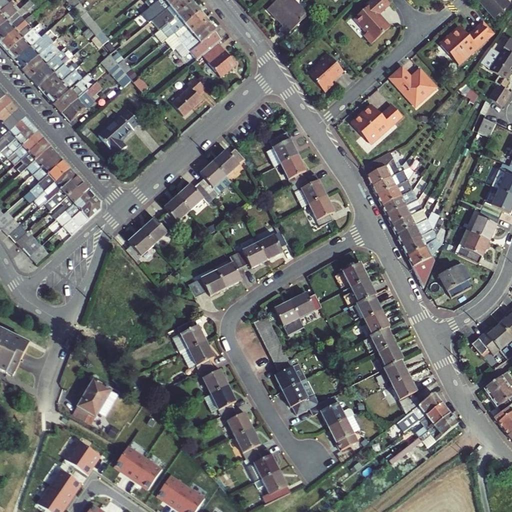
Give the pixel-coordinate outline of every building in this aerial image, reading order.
[(0,0),(0,11),(9,4),(4,0),(0,0)] [(64,0),(72,9),(79,3),(76,0),(64,0)] [(158,0),(149,8),(140,15),(148,25),(150,23),(177,0),(158,0)] [(142,0),(149,8),(158,0),(142,0)] [(193,3),(189,0),(177,0),(150,23),(158,32),(193,3)] [(277,0),(266,11),(279,25),(274,29),(284,39),(306,19),(288,0),(277,0)] [(393,5),(387,0),(374,0),(370,4),(371,5),(356,20),(370,35),(368,37),(376,46),(395,28),(383,15),(393,5)] [(478,0),(494,17),(509,3),(506,0),(478,0)] [(0,11),(0,27),(16,13),(13,9),(15,7),(11,2),(9,4),(0,11)] [(0,27),(0,43),(24,22),(20,17),(32,6),(29,2),(19,11),(16,13),(0,27)] [(195,7),(193,3),(158,32),(154,35),(162,44),(165,42),(200,13),(195,7)] [(80,17),(86,13),(79,4),(73,9),(80,17)] [(87,28),(93,23),(85,13),(80,18),(87,28)] [(208,22),(200,13),(165,42),(173,51),(175,49),(208,22)] [(24,22),(27,25),(34,18),(31,15),(24,22)] [(0,46),(6,54),(32,30),(27,25),(24,22),(0,43),(0,46)] [(208,22),(175,49),(182,58),(189,53),(196,61),(201,56),(217,44),(222,39),(208,22)] [(462,27),(442,45),(461,65),(495,33),(485,22),(470,36),(462,27)] [(94,37),(100,32),(93,23),(87,28),(94,37)] [(42,28),(39,24),(32,30),(6,54),(14,62),(40,39),(36,35),(42,28)] [(102,46),(108,42),(100,32),(94,37),(102,46)] [(53,43),(45,35),(40,39),(14,62),(22,71),(53,43)] [(494,84),(498,86),(490,99),(502,109),(511,94),(505,89),(509,83),(506,81),(511,71),(511,39),(510,39),(500,54),(491,48),(480,64),(499,77),(494,84)] [(53,43),(22,71),(30,80),(61,52),(63,50),(55,41),(53,43)] [(217,44),(201,56),(219,78),(235,65),(217,44)] [(38,88),(63,65),(59,61),(65,56),(61,52),(30,80),(38,88)] [(347,72),(331,55),(324,61),(325,68),(322,68),(314,75),(322,83),(320,85),(330,95),(339,87),(335,83),(338,80),(341,81),(342,77),(347,72)] [(101,63),(109,72),(117,65),(109,56),(101,63)] [(117,65),(125,75),(130,70),(122,61),(117,65)] [(68,70),(63,65),(38,88),(45,97),(74,71),(75,70),(72,66),(68,70)] [(108,72),(116,82),(124,74),(117,65),(109,72),(108,72)] [(404,68),(391,79),(413,105),(425,94),(428,98),(438,89),(421,71),(412,79),(408,75),(409,74),(404,68)] [(78,76),(74,71),(45,97),(53,106),(79,83),(75,78),(78,76)] [(116,82),(123,89),(130,82),(125,75),(124,74),(116,82)] [(92,80),(88,75),(82,80),(79,83),(53,106),(61,115),(87,91),(83,87),(92,80)] [(171,105),(182,117),(201,101),(197,96),(204,89),(194,78),(187,85),(190,88),(171,105)] [(141,94),(147,89),(139,79),(133,84),(141,94)] [(87,91),(61,115),(69,124),(93,103),(89,98),(95,93),(96,94),(102,89),(96,83),(87,91)] [(468,86),(465,84),(459,91),(462,94),(468,86)] [(472,89),(468,86),(462,94),(466,97),(472,89)] [(472,89),(466,97),(471,100),(475,92),(472,89)] [(479,95),(475,92),(471,100),(469,102),(474,105),(479,95)] [(89,98),(93,103),(98,98),(95,95),(96,94),(95,93),(89,98)] [(0,113),(11,104),(5,97),(0,100),(0,113)] [(485,116),(491,105),(486,102),(480,114),(485,116)] [(0,113),(0,127),(18,111),(11,104),(0,113)] [(374,106),(353,125),(371,145),(387,130),(390,133),(405,118),(394,106),(383,117),(374,106)] [(0,140),(24,118),(18,111),(0,127),(0,140)] [(119,118),(96,137),(114,158),(124,149),(119,144),(133,132),(132,131),(140,125),(129,113),(121,120),(119,118)] [(0,140),(0,152),(0,153),(7,147),(31,126),(24,118),(0,140)] [(496,125),(484,119),(478,133),(490,138),(496,125)] [(9,151),(4,156),(7,160),(14,154),(37,133),(31,126),(7,147),(9,151)] [(374,148),(390,133),(387,130),(371,145),(374,148)] [(44,140),(37,133),(14,154),(16,157),(10,163),(14,167),(19,162),(44,140)] [(297,156),(286,133),(268,142),(271,149),(265,152),(273,168),(279,165),(297,156)] [(50,147),(44,140),(19,162),(22,165),(16,171),(20,175),(26,169),(50,147)] [(33,176),(57,154),(50,147),(26,169),(33,176)] [(244,161),(234,150),(229,155),(226,152),(213,164),(225,177),(244,161)] [(397,169),(400,168),(393,152),(389,154),(397,169)] [(7,160),(10,163),(16,157),(14,154),(7,160)] [(33,176),(39,183),(63,162),(57,154),(33,176)] [(397,169),(389,154),(361,168),(371,187),(402,172),(403,171),(402,168),(401,167),(400,168),(397,169)] [(305,172),(297,156),(279,165),(290,187),(304,180),(300,174),(305,172)] [(70,169),(63,162),(39,183),(29,192),(36,199),(70,169)] [(225,177),(213,164),(200,176),(203,179),(198,184),(212,199),(230,183),(225,177)] [(511,168),(510,167),(502,164),(499,171),(506,174),(505,176),(498,173),(492,187),(499,190),(511,196),(511,168)] [(413,173),(409,168),(403,171),(402,172),(407,182),(413,173)] [(33,202),(39,209),(44,205),(76,176),(70,169),(36,199),(33,202)] [(402,172),(371,187),(376,197),(407,182),(402,172)] [(325,197),(314,175),(304,180),(290,187),(302,209),(308,206),(325,197)] [(44,205),(50,213),(60,204),(83,184),(76,176),(44,205)] [(407,182),(376,197),(381,207),(412,191),(407,182)] [(56,220),(89,191),(83,184),(60,204),(63,207),(52,217),(55,221),(56,220)] [(212,199),(198,184),(193,189),(189,185),(176,197),(189,211),(203,199),(207,204),(212,199)] [(511,208),(511,196),(499,190),(492,206),(485,203),(482,210),(499,218),(502,211),(509,214),(511,208)] [(56,220),(62,228),(96,198),(89,191),(56,220)] [(412,191),(381,207),(386,217),(417,201),(412,191)] [(23,198),(30,205),(33,202),(36,199),(29,192),(23,198)] [(189,211),(176,197),(163,209),(167,213),(162,218),(172,229),(177,224),(176,223),(189,211)] [(333,213),(325,197),(308,206),(319,228),(332,222),(329,215),(333,213)] [(96,198),(62,228),(71,237),(100,211),(100,203),(96,198)] [(417,201),(386,217),(390,226),(421,211),(417,201)] [(499,218),(482,210),(479,217),(472,233),(489,241),(499,218)] [(421,211),(390,226),(395,236),(426,220),(421,211)] [(439,216),(432,212),(428,220),(426,220),(432,231),(439,216)] [(5,215),(0,219),(0,230),(1,231),(12,221),(14,219),(8,213),(5,215)] [(172,229),(162,218),(157,223),(154,219),(140,231),(154,245),(172,229)] [(432,231),(426,220),(395,236),(401,247),(432,231)] [(12,221),(1,231),(8,238),(9,237),(18,228),(12,221)] [(19,227),(18,228),(9,237),(15,245),(16,244),(26,235),(19,227)] [(154,245),(140,231),(127,243),(131,247),(125,251),(135,262),(154,245)] [(401,247),(411,268),(431,257),(441,245),(438,242),(435,239),(432,231),(401,247)] [(489,241),(472,233),(466,231),(455,254),(478,265),(489,241)] [(286,246),(280,232),(257,244),(266,261),(282,253),(280,249),(286,246)] [(26,235),(16,244),(23,251),(34,241),(27,234),(26,235)] [(23,251),(31,260),(41,249),(34,241),(23,251)] [(266,261),(257,244),(235,255),(242,268),(248,265),(250,269),(266,261)] [(41,249),(31,260),(36,265),(47,255),(41,249)] [(242,268),(235,255),(229,258),(232,264),(216,272),(225,289),(241,281),(236,271),(242,268)] [(431,257),(411,268),(422,290),(433,261),(431,257)] [(367,280),(359,264),(342,273),(347,283),(350,289),(367,280)] [(459,265),(438,276),(450,299),(470,289),(466,281),(470,279),(463,266),(459,265)] [(225,289),(216,272),(187,286),(194,299),(207,293),(209,297),(225,289)] [(347,283),(342,273),(334,277),(339,287),(347,283)] [(375,296),(367,280),(350,289),(351,293),(357,304),(373,297),(375,296)] [(357,304),(351,293),(342,297),(348,309),(355,305),(357,304)] [(321,308),(314,295),(308,298),(305,294),(289,302),(298,319),(321,308)] [(381,312),(373,297),(357,304),(355,305),(362,318),(363,321),(381,312)] [(298,319),(289,302),(274,310),(286,334),(302,326),(298,319)] [(362,318),(355,305),(348,309),(354,321),(362,318)] [(511,339),(511,310),(510,311),(511,313),(511,314),(506,320),(499,325),(511,340),(511,339)] [(389,328),(381,312),(363,321),(371,337),(387,329),(389,328)] [(266,317),(253,324),(256,330),(269,324),(266,317)] [(205,342),(197,326),(193,329),(189,322),(176,329),(179,335),(187,351),(205,342)] [(269,324),(256,330),(259,337),(272,330),(269,324)] [(489,352),(493,356),(499,351),(507,361),(511,356),(511,339),(511,340),(499,325),(493,331),(486,336),(484,334),(478,339),(487,350),(489,352)] [(493,331),(491,328),(484,334),(486,336),(493,331)] [(394,345),(387,329),(371,337),(369,338),(375,350),(377,353),(394,345)] [(272,330),(259,337),(263,343),(276,336),(272,330)] [(0,374),(11,380),(28,348),(0,333),(0,374)] [(187,351),(179,335),(171,339),(179,355),(181,354),(187,351)] [(276,336),(263,343),(266,349),(279,343),(276,336)] [(375,350),(369,338),(362,341),(368,354),(375,350)] [(487,350),(478,339),(471,345),(481,356),(487,350)] [(213,358),(205,342),(187,351),(181,354),(188,369),(195,366),(199,373),(212,367),(208,360),(213,358)] [(279,343),(266,349),(269,355),(282,349),(279,343)] [(402,360),(394,345),(377,353),(385,369),(400,361),(402,360)] [(282,349),(269,355),(272,362),(285,355),(282,349)] [(285,355),(272,362),(275,368),(288,361),(285,355)] [(305,380),(294,358),(288,361),(275,368),(278,374),(274,376),(282,392),(305,380)] [(408,377),(400,361),(385,369),(383,370),(391,386),(408,377)] [(227,386),(219,370),(215,373),(212,367),(199,373),(210,395),(227,386)] [(511,392),(509,388),(511,385),(511,382),(506,373),(483,389),(500,413),(508,407),(511,403),(511,392)] [(422,404),(408,377),(391,386),(406,416),(422,404)] [(106,409),(116,393),(92,378),(74,408),(92,419),(97,410),(103,414),(106,409)] [(318,405),(305,380),(282,392),(290,408),(291,408),(295,417),(309,410),(318,405)] [(235,402),(227,386),(210,395),(203,399),(210,414),(217,411),(221,417),(234,411),(231,405),(235,402)] [(116,393),(106,409),(112,413),(122,397),(116,393)] [(441,405),(433,395),(422,404),(406,416),(396,424),(404,434),(419,422),(441,405)] [(342,412),(334,397),(318,405),(309,410),(312,417),(320,413),(328,428),(352,416),(350,411),(347,410),(342,412)] [(511,431),(511,403),(508,407),(500,413),(493,418),(507,436),(511,431)] [(449,414),(441,405),(419,422),(423,428),(414,434),(418,439),(449,414)] [(252,429),(244,414),(237,417),(234,411),(221,417),(224,423),(226,422),(234,438),(252,429)] [(457,425),(449,414),(418,439),(388,462),(400,477),(422,460),(413,449),(421,442),(427,449),(457,425)] [(359,430),(352,416),(328,428),(339,452),(357,443),(352,434),(359,430)] [(259,445),(252,429),(234,438),(245,460),(258,454),(255,448),(259,445)] [(100,458),(79,443),(66,462),(87,477),(92,470),(90,469),(98,457),(100,458)] [(119,472),(130,480),(145,459),(128,448),(113,468),(114,469),(115,467),(120,470),(119,472)] [(278,471),(267,449),(258,454),(245,460),(248,467),(246,468),(254,484),(278,471)] [(90,469),(92,470),(100,458),(98,457),(90,469)] [(145,459),(130,480),(142,488),(143,486),(148,489),(147,491),(147,492),(162,471),(145,459)] [(48,488),(69,502),(77,490),(75,489),(79,484),(80,485),(81,485),(60,471),(48,488)] [(289,494),(278,471),(254,484),(257,490),(264,487),(268,494),(261,498),(266,506),(289,494)] [(161,501),(173,509),(187,488),(170,477),(156,498),(158,496),(163,499),(161,501)] [(62,511),(69,502),(48,488),(37,505),(46,511),(62,511)] [(187,488),(173,509),(177,511),(195,511),(204,500),(187,488)]
